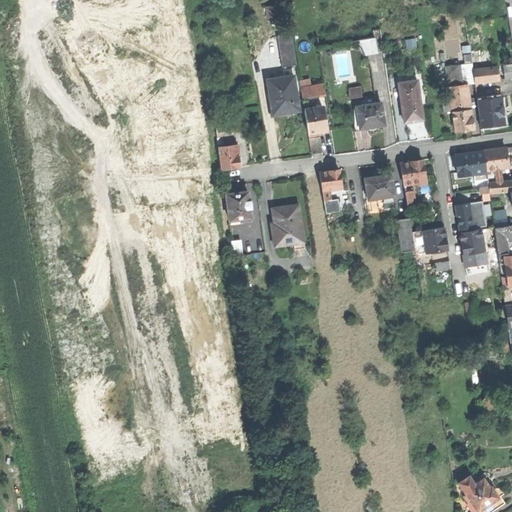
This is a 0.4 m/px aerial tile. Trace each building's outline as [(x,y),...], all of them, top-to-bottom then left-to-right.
[(268,9),(269,18),(278,17),(277,8),(268,9)] [(378,53),(375,38),(360,40),(365,54),(378,53)] [(472,62),(460,63),(463,84),(468,83),(475,82),(474,70),(472,62)] [(446,65),(449,86),(463,84),(460,63),(446,65)] [(498,67),(474,70),(475,82),(500,79),(498,67)] [(267,79),(273,114),(285,112),(298,110),(293,76),(267,79)] [(400,82),(405,121),(413,120),(423,118),(418,80),(400,82)] [(301,87),(303,97),(325,93),(324,83),(301,87)] [(450,93),(450,94),(469,91),(468,83),(463,84),(449,86),(450,93)] [(351,96),(363,95),(362,85),(350,86),(351,96)] [(452,109),(452,111),(471,109),(469,91),(450,94),(452,109)] [(444,110),(452,109),(450,94),(450,93),(442,94),(444,110)] [(479,100),(481,126),(492,125),(504,124),(501,98),(499,99),(488,99),(479,100)] [(357,106),(360,128),(367,127),(371,130),(375,129),(378,125),(381,125),(385,124),(382,102),(375,103),(365,105),(357,106)] [(305,110),(308,133),(318,131),(322,131),(327,130),(323,107),(305,110)] [(452,111),(455,130),(465,129),(474,127),(471,109),(452,111)] [(214,120),(216,127),(233,125),(232,118),(232,114),(224,115),(225,118),(214,120)] [(242,117),(232,118),(233,125),(234,132),(244,130),(242,117)] [(216,127),(217,135),(221,134),(234,132),(233,125),(216,127)] [(321,151),(318,131),(308,133),(311,153),(321,151)] [(230,168),(240,167),(237,145),(231,146),(218,147),(221,169),(230,168)] [(506,148),(485,150),(487,168),(501,166),(508,166),(507,157),(506,148)] [(457,154),(459,175),(487,171),(487,168),(485,150),(469,152),(457,154)] [(401,163),(404,183),(419,181),(426,180),(423,159),(411,161),(401,163)] [(502,180),(501,166),(487,168),(487,171),(488,178),(488,182),(502,180)] [(320,172),(323,191),(330,190),(342,188),(340,169),(329,171),(320,172)] [(366,179),(369,199),(384,197),(385,202),(392,201),(391,196),(394,195),(391,174),(379,177),(366,179)] [(490,193),(488,182),(488,178),(481,179),(482,194),(490,193)] [(511,179),(502,180),(488,182),(490,193),(511,190),(511,179)] [(405,191),(407,205),(415,204),(413,190),(405,191)] [(226,194),(229,220),(251,217),(250,208),(252,207),(251,200),(249,200),(248,191),(235,192),(226,194)] [(492,208),(508,207),(507,199),(491,201),(492,208)] [(332,200),(324,201),(327,217),(334,216),(334,211),(333,205),(332,200)] [(272,228),(275,246),(304,241),(299,204),(285,206),(273,207),(275,228),(272,228)] [(494,218),(495,226),(508,225),(507,217),(494,218)] [(402,251),(414,249),(412,232),(409,218),(397,220),(402,251)] [(459,220),(460,228),(475,226),(474,218),(459,220)] [(507,236),(511,235),(511,224),(508,225),(495,226),(497,241),(498,251),(498,254),(508,253),(507,244),(507,236)] [(423,230),(427,252),(448,248),(447,239),(445,227),(423,230)] [(462,242),(464,253),(484,250),(481,228),(460,231),(462,242)] [(419,231),(412,232),(414,249),(415,256),(419,255),(423,254),(419,231)] [(233,242),(234,255),(243,254),(241,240),(233,242)] [(436,263),(438,272),(451,270),(450,261),(436,263)] [(465,302),(467,315),(473,314),(472,301),(465,302)] [(482,401),(490,410),(495,405),(492,402),(490,403),(486,398),(482,401)] [(488,476),(483,480),(490,489),(492,488),(495,485),(492,481),(488,476)] [(460,484),(466,492),(476,485),(470,477),(460,484)] [(471,500),(479,511),(499,497),(492,488),(490,489),(483,480),(476,485),(466,492),(468,494),(471,500)] [(501,489),(495,485),(492,488),(499,497),(479,511),(478,511),(493,511),(506,503),(501,496),(504,494),(501,489)]
